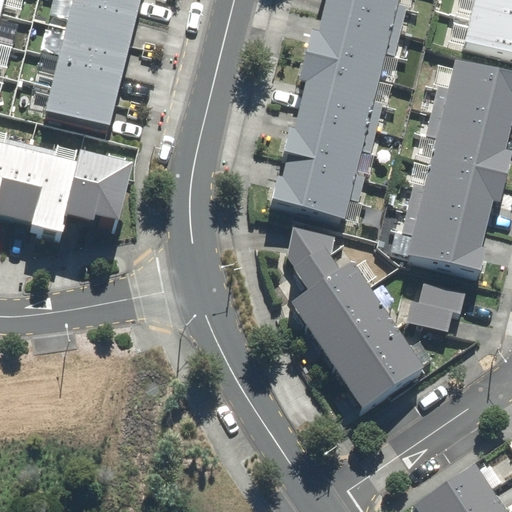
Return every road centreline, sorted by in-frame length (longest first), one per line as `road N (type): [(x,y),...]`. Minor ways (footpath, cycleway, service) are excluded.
road 1 (residential): [(195,289),(188,195),(236,0)]
road 2 (residential): [(327,511),(266,423),(195,289)]
road 3 (residential): [(497,389),(329,511)]
road 4 (residential): [(195,289),(108,308),(0,311)]
